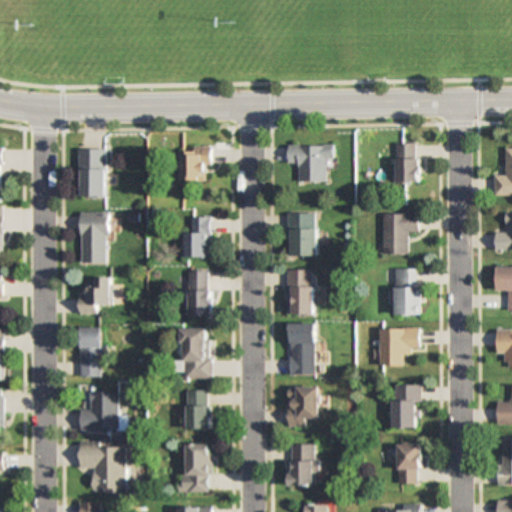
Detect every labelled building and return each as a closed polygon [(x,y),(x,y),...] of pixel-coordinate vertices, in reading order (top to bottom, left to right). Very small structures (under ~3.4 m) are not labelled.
[(423,158),(417,158),(417,144),(398,144),(398,182),(423,182),(423,158)] [(300,182),(327,182),(327,159),(335,159),(335,146),(288,146),(288,163),(300,163),(300,182)] [(496,196),(511,195),(511,148),(508,149),(508,176),(496,176),(496,196)] [(211,149),(184,149),(184,181),(211,181),(211,149)] [(110,150),(82,150),(82,198),(110,198),(110,150)] [(83,263),(110,263),(110,213),(83,213),(83,263)] [(320,214),(291,214),(291,256),(320,256),(320,214)] [(384,214),(384,254),(409,254),(409,232),(420,232),(420,214),(384,214)] [(497,250),(511,250),(511,214),(508,214),(508,232),(497,232),(497,250)] [(189,259),(212,259),(212,218),(189,218),(189,259)] [(499,290),(510,290),(510,311),(511,311),(511,267),(499,267),(499,290)] [(398,315),(422,315),(422,268),(398,268),(398,315)] [(316,315),(316,269),(288,269),(288,315),(316,315)] [(191,272),(191,315),(213,315),(213,272),(191,272)] [(101,305),(115,305),(115,279),(82,280),(83,314),(101,314),(101,305)] [(291,324),(292,376),(318,376),(318,324),(291,324)] [(82,327),(82,378),(104,378),(104,327),(82,327)] [(212,379),(212,328),(186,328),(186,379),(212,379)] [(382,328),(382,366),(409,366),(409,348),(422,348),(422,328),(382,328)] [(511,330),(499,331),(499,354),(507,354),(508,369),(511,369),(511,330)] [(395,428),(421,428),(421,385),(395,385),(395,428)] [(309,426),(309,419),(323,419),(323,386),(291,386),(291,426),(309,426)] [(214,430),(214,391),(189,391),(189,430),(214,430)] [(120,430),(120,392),(92,392),(92,410),(82,410),(82,430),(120,430)] [(511,401),(498,402),(499,424),(511,424),(511,401)] [(511,437),(501,438),(501,485),(511,484),(511,437)] [(82,442),(82,468),(94,468),(94,492),(127,492),(126,442),(82,442)] [(213,444),(190,444),(190,473),(181,473),(181,492),(213,492),(213,444)] [(401,483),(420,483),(420,469),(425,469),(425,444),(401,444),(401,483)] [(318,487),(318,445),(291,445),(291,487),(318,487)] [(511,511),(511,499),(499,500),(498,511),(511,511)] [(102,511),(103,502),(82,502),(82,511),(102,511)]
